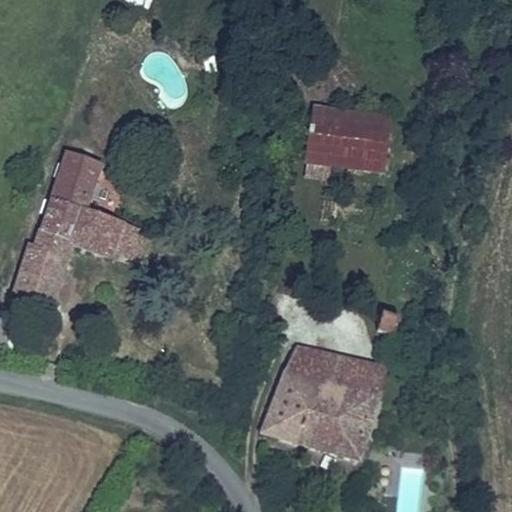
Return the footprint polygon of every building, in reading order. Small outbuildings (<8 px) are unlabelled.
[(214,73),(211,58),(200,60),(203,75),(214,73)] [(382,176),(390,125),(316,114),(308,164),(334,168),(382,176)] [(101,164),(65,151),(32,246),(26,244),(9,292),(53,308),(74,249),(113,262),(117,251),(139,259),(148,232),(85,210),(101,164)] [(334,168),(308,164),(306,177),(332,181),(334,168)] [(396,341),(400,325),(383,321),(378,337),(396,341)] [(318,391),(326,364),(295,355),(268,441),(356,468),(375,408),(318,391)] [(383,381),(326,364),(318,391),(375,408),(383,381)]
